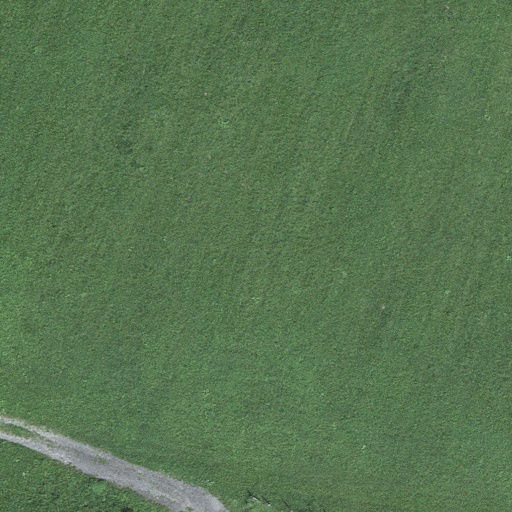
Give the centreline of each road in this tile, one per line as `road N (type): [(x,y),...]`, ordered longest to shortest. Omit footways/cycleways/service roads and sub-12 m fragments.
road 1 (track): [(246,511),(218,465),(104,453),(0,426)]
road 2 (track): [(349,511),(218,465)]
